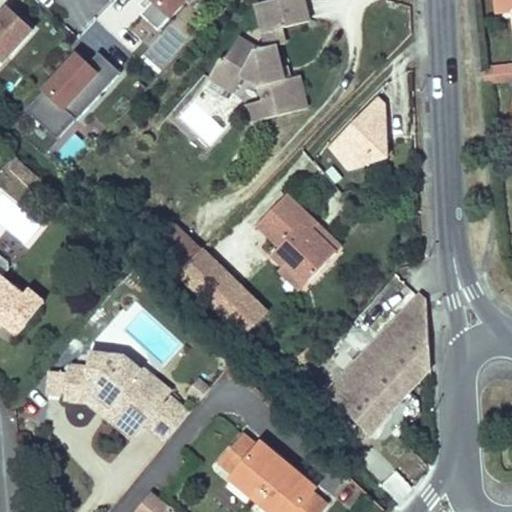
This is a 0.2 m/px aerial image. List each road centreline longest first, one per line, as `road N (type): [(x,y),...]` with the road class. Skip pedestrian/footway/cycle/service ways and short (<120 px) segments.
road 1 (unknown): [(363,511),(259,404),(232,389),(194,419),(115,511)]
road 2 (unknown): [(441,28),(314,110),(221,214)]
road 3 (secondary): [(439,0),(453,249)]
road 4 (unknown): [(453,249),(331,355)]
